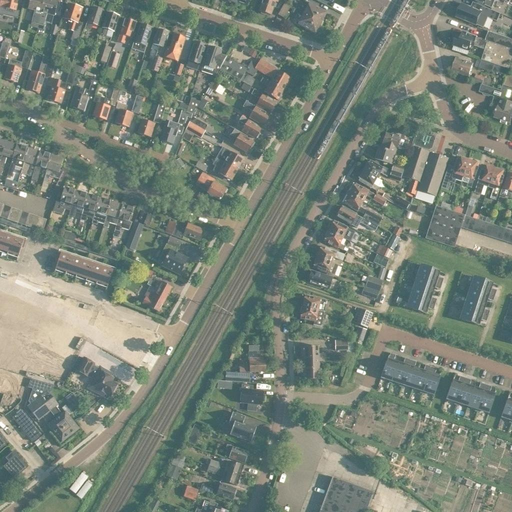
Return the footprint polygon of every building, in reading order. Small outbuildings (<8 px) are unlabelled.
[(0,0),(0,13),(18,18),(19,10),(16,9),(17,0),(0,0)] [(37,28),(41,11),(43,0),(29,0),(27,8),(34,9),(30,26),(37,28)] [(42,29),(47,13),(55,15),(58,0),(43,0),(41,11),(37,28),(42,29)] [(266,12),(270,13),(274,0),(276,1),(276,0),(261,0),(258,10),(259,10),(260,12),(264,14),(266,12)] [(470,7),(461,3),(456,15),(483,27),(487,16),(497,20),(500,13),(472,1),(470,7)] [(62,17),(66,18),(71,20),(68,29),(73,30),(70,39),(78,42),(80,36),(78,35),(82,23),(77,21),(82,7),(71,4),(67,2),(62,17)] [(283,3),(277,14),(283,17),(289,6),(283,3)] [(309,3),(303,13),(320,23),(326,12),(309,3)] [(91,6),(84,28),(89,29),(91,23),(98,25),(102,10),(91,7),(91,6)] [(99,34),(105,36),(107,28),(113,30),(118,15),(107,11),(99,34)] [(320,23),(303,13),(297,24),(315,33),(320,23)] [(119,33),(116,41),(123,43),(126,35),(131,37),(131,36),(133,37),(135,32),(133,31),(136,22),(124,18),(119,33)] [(134,37),(131,49),(143,53),(147,42),(152,27),(150,27),(150,25),(145,23),(145,25),(141,23),(136,38),(134,37)] [(49,33),(55,35),(57,25),(51,24),(49,33)] [(157,29),(152,43),(158,45),(156,52),(154,56),(160,58),(161,54),(168,33),(163,31),(163,29),(158,28),(158,29),(157,29)] [(14,41),(20,42),(23,31),(17,29),(14,41)] [(467,54),(468,50),(470,44),(484,49),(481,58),(508,67),(511,54),(511,38),(487,30),(483,38),(477,36),(463,31),(461,35),(457,33),(453,44),(453,45),(452,49),(452,50),(467,54)] [(170,41),(171,41),(169,48),(165,46),(163,52),(162,56),(176,61),(179,52),(184,38),(172,34),(170,41)] [(0,56),(4,58),(9,43),(2,41),(0,46),(0,56)] [(185,66),(197,70),(200,60),(205,45),(204,45),(204,43),(199,41),(199,43),(194,42),(189,56),(188,56),(185,66)] [(218,68),(219,66),(225,56),(218,54),(220,49),(218,49),(219,48),(214,46),(213,48),(208,46),(200,71),(214,76),(218,68)] [(249,52),(248,54),(253,57),(257,50),(251,48),(249,52)] [(119,52),(111,50),(107,63),(115,66),(119,52)] [(17,82),(21,68),(21,67),(26,68),(31,53),(24,51),(21,62),(10,59),(4,78),(17,82)] [(154,56),(150,69),(157,71),(161,58),(160,58),(154,56)] [(218,68),(224,71),(231,59),(226,56),(225,56),(219,66),(218,68)] [(451,70),(468,76),(472,65),(474,65),(475,63),(456,57),(451,70)] [(285,85),(290,77),(276,70),(277,68),(260,58),(256,64),(250,60),(246,67),(244,70),(253,75),(257,69),(272,77),(269,82),(283,90),(283,89),(285,89),(286,86),(285,85)] [(476,58),(475,63),(474,65),(477,67),(477,68),(490,72),(490,71),(503,75),(505,68),(479,59),(476,58)] [(231,59),(224,71),(239,80),(244,70),(246,67),(231,59)] [(173,73),(179,75),(183,64),(176,61),(173,73)] [(41,77),(43,77),(48,79),(53,64),(46,62),(42,74),(41,77)] [(75,73),(76,74),(78,66),(71,64),(68,71),(75,73)] [(76,74),(84,76),(85,72),(86,69),(78,66),(76,74)] [(25,88),(38,92),(43,77),(41,77),(42,74),(27,69),(24,80),(27,81),(25,88)] [(67,75),(65,82),(71,84),(74,77),(75,73),(68,71),(67,75)] [(475,73),(473,79),(481,82),(483,76),(475,73)] [(242,81),(250,86),(254,79),(246,74),(242,81)] [(490,79),(483,76),(481,82),(481,83),(488,85),(490,79)] [(280,95),(283,90),(269,82),(262,77),(259,81),(267,86),(263,91),(277,100),(278,98),(279,98),(280,96),(280,95)] [(51,86),(47,99),(60,103),(64,89),(69,91),(70,90),(71,85),(71,84),(65,82),(49,78),(47,85),(51,86)] [(75,86),(74,93),(70,106),(83,110),(87,98),(92,100),(98,81),(96,80),(91,79),(87,90),(75,86)] [(126,90),(132,92),(136,81),(130,79),(126,90)] [(212,79),(207,87),(214,91),(219,84),(212,79)] [(247,92),(250,87),(243,84),(240,89),(247,92)] [(493,117),(510,122),(511,115),(511,108),(510,108),(511,102),(511,87),(503,85),(501,90),(481,84),(479,91),(494,95),(492,102),(490,102),(488,108),(495,110),(493,117)] [(115,106),(116,105),(117,102),(116,102),(120,89),(113,87),(110,99),(108,104),(110,104),(115,106)] [(259,98),(255,104),(269,112),(270,111),(271,111),(273,107),(275,102),(253,89),(250,93),(259,98)] [(96,102),(92,115),(105,119),(110,104),(108,104),(110,99),(94,94),(92,101),(96,102)] [(131,111),(137,113),(142,97),(136,95),(131,111)] [(201,109),(207,101),(202,98),(196,106),(201,109)] [(247,102),(247,101),(246,100),(242,106),(246,108),(247,107),(252,111),(249,117),(262,124),(263,123),(264,123),(266,120),(265,119),(268,114),(247,102)] [(181,109),(183,104),(176,101),(174,107),(181,109)] [(132,113),(124,110),(126,105),(117,102),(116,105),(115,106),(115,108),(119,110),(115,122),(128,126),(132,113)] [(160,117),(165,105),(158,102),(152,121),(159,123),(161,117),(160,117)] [(192,114),(186,112),(181,110),(177,124),(165,120),(159,139),(161,140),(160,142),(161,143),(163,144),(165,143),(166,142),(172,144),(176,132),(180,134),(186,116),(190,117),(192,114)] [(191,118),(190,117),(189,121),(204,130),(204,129),(206,125),(191,116),(191,117),(191,118)] [(239,120),(238,121),(244,125),(241,131),(254,138),(255,137),(257,137),(258,134),(258,132),(261,127),(247,119),(241,116),(239,120)] [(136,132),(150,137),(154,123),(140,119),(136,132)] [(185,129),(181,137),(188,141),(192,134),(200,138),(200,137),(204,130),(204,129),(204,130),(189,121),(185,129)] [(245,137),(246,136),(233,129),(230,135),(236,138),(233,144),(246,151),(247,150),(248,151),(250,147),(250,146),(252,142),(245,137)] [(384,132),(381,144),(394,148),(398,137),(384,132)] [(16,144),(5,141),(1,154),(0,156),(0,174),(6,156),(12,158),(16,144)] [(175,154),(179,156),(183,144),(179,143),(175,154)] [(14,165),(21,167),(24,161),(27,148),(16,144),(12,158),(7,175),(10,176),(12,170),(14,165)] [(377,147),(374,158),(389,163),(394,148),(381,144),(381,145),(380,145),(379,147),(377,147)] [(219,151),(215,157),(223,162),(236,169),(242,159),(230,152),(230,151),(224,147),(222,146),(219,151)] [(416,189),(435,196),(447,157),(411,146),(402,176),(419,182),(416,188),(416,189)] [(39,151),(27,148),(24,161),(21,167),(20,173),(23,174),(23,173),(25,174),(29,163),(35,165),(39,151)] [(51,155),(39,151),(35,165),(30,179),(36,180),(40,166),(47,168),(51,155)] [(62,158),(51,155),(47,168),(43,180),(47,181),(49,175),(58,178),(62,171),(59,170),(62,158)] [(453,182),(454,179),(460,180),(462,176),(467,160),(468,159),(462,157),(461,158),(456,156),(453,166),(447,164),(440,187),(446,189),(449,181),(453,182)] [(236,169),(223,162),(215,157),(212,164),(214,164),(211,170),(217,173),(218,172),(230,180),(236,169)] [(466,183),(468,178),(466,185),(470,187),(472,179),(473,180),(478,164),(473,162),(473,161),(468,159),(462,176),(460,180),(460,181),(466,183)] [(194,166),(204,171),(207,166),(197,160),(194,166)] [(368,160),(362,170),(377,179),(381,173),(386,176),(388,172),(382,168),(368,160)] [(403,166),(392,163),(391,168),(401,174),(403,166)] [(487,186),(493,168),(493,167),(487,165),(487,166),(482,164),(473,192),(480,194),(483,185),(487,186)] [(495,200),(499,187),(504,171),(499,170),(499,169),(493,167),(493,168),(487,186),(493,188),(492,190),(490,198),(495,200)] [(391,168),(388,177),(399,181),(401,174),(391,168)] [(377,179),(362,170),(356,180),(370,188),(370,187),(375,190),(378,186),(374,184),(377,179)] [(199,176),(194,183),(201,187),(200,188),(206,191),(206,192),(219,199),(225,188),(212,181),(214,178),(208,175),(202,172),(199,176)] [(506,172),(501,188),(499,194),(511,198),(511,195),(511,172),(509,172),(508,173),(506,172)] [(367,196),(372,199),(382,205),(386,199),(375,193),(374,195),(368,191),(355,183),(349,193),(364,201),(367,196)] [(32,193),(39,195),(41,187),(35,185),(32,193)] [(63,186),(59,200),(58,199),(56,199),(52,210),(62,214),(63,208),(69,210),(75,190),(63,186)] [(411,186),(408,193),(414,195),(416,189),(416,188),(415,187),(411,186)] [(69,210),(68,215),(73,217),(75,212),(81,214),(86,194),(85,193),(86,192),(80,190),(80,192),(75,190),(69,210)] [(346,198),(343,203),(356,211),(357,210),(362,213),(364,209),(360,207),(359,206),(362,200),(349,193),(348,192),(345,198),(346,198)] [(383,192),(381,196),(392,202),(394,198),(383,192)] [(85,221),(86,216),(92,218),(98,197),(86,194),(81,214),(79,219),(85,221)] [(396,195),(394,198),(392,202),(398,206),(405,209),(409,202),(396,195)] [(110,201),(98,197),(92,218),(91,222),(96,224),(97,221),(103,223),(106,215),(110,201)] [(110,201),(103,223),(102,226),(107,227),(108,222),(115,224),(117,218),(122,205),(110,201)] [(9,206),(3,204),(0,214),(0,216),(5,218),(9,206)] [(133,208),(122,205),(115,224),(114,229),(112,236),(118,237),(120,228),(128,230),(131,222),(129,221),(133,208)] [(415,211),(423,213),(425,208),(417,205),(415,211)] [(453,247),(460,226),(464,214),(435,205),(424,238),(453,247)] [(15,208),(9,206),(5,218),(11,220),(15,208)] [(336,215),(336,216),(349,223),(350,224),(353,218),(359,221),(359,222),(374,231),(377,225),(362,216),(361,218),(355,214),(356,214),(341,206),(339,211),(337,211),(336,214),(336,215)] [(11,220),(17,222),(21,210),(15,208),(11,220)] [(362,216),(377,224),(381,218),(366,209),(362,216)] [(21,210),(17,222),(23,224),(27,212),(21,210)] [(27,212),(23,224),(29,226),(33,214),(27,212)] [(147,213),(143,223),(148,225),(152,215),(147,213)] [(33,214),(29,226),(35,228),(39,216),(33,214)] [(464,214),(460,226),(466,228),(469,216),(464,214)] [(46,219),(45,219),(39,216),(35,228),(42,231),(46,219)] [(469,216),(466,228),(472,230),(475,218),(469,216)] [(0,221),(28,231),(29,228),(0,217),(0,221)] [(472,230),(478,232),(481,220),(475,218),(472,230)] [(186,223),(184,228),(175,224),(176,223),(168,220),(167,225),(164,232),(175,236),(181,239),(183,235),(197,240),(199,236),(200,235),(201,232),(201,230),(201,229),(186,223)] [(330,224),(327,230),(328,231),(342,237),(349,241),(354,232),(354,231),(347,228),(347,227),(333,220),(331,225),(330,224)] [(484,234),(487,222),(481,220),(478,232),(484,234)] [(134,221),(128,237),(137,240),(143,224),(134,221)] [(487,222),(484,234),(489,236),(493,224),(487,222)] [(489,236),(495,238),(499,226),(493,224),(489,236)] [(47,225),(45,231),(52,233),(53,226),(47,225)] [(395,226),(391,232),(397,236),(401,229),(395,226)] [(495,238),(501,240),(505,228),(499,226),(495,238)] [(501,240),(507,242),(511,230),(505,228),(501,240)] [(0,251),(16,257),(20,246),(23,247),(26,238),(0,229),(0,251)] [(73,240),(73,237),(74,234),(64,230),(62,236),(72,240),(73,240)] [(325,236),(323,241),(337,248),(337,247),(342,250),(343,249),(344,246),(343,245),(339,243),(340,241),(342,237),(328,231),(327,230),(324,236),(325,236)] [(165,245),(166,245),(165,249),(164,248),(156,263),(160,265),(178,274),(186,259),(174,253),(176,249),(177,250),(180,242),(168,238),(165,245)] [(62,242),(63,242),(114,260),(115,257),(63,239),(62,242)] [(376,251),(389,257),(393,250),(380,243),(376,251)] [(317,251),(315,256),(331,262),(337,265),(338,265),(342,255),(320,246),(318,251),(317,251)] [(57,259),(54,269),(105,287),(109,276),(112,277),(115,268),(58,249),(57,252),(55,258),(57,259)] [(384,266),(388,258),(376,253),(372,261),(384,266)] [(337,265),(331,262),(315,256),(313,260),(314,261),(312,267),(327,272),(327,273),(333,275),(337,265)] [(146,284),(149,285),(144,295),(145,295),(141,302),(157,311),(170,286),(157,279),(157,280),(150,276),(152,272),(153,271),(152,270),(124,258),(120,267),(135,274),(136,272),(145,276),(143,279),(147,281),(146,284)] [(414,272),(413,274),(441,283),(443,277),(437,276),(438,271),(441,272),(442,272),(420,264),(417,273),(414,272)] [(308,276),(307,279),(307,281),(307,282),(322,286),(328,288),(331,278),(326,276),(326,275),(311,270),(309,275),(308,276)] [(415,277),(413,285),(432,292),(433,287),(439,289),(441,283),(413,274),(413,276),(415,277)] [(467,283),(466,286),(494,295),(496,289),(490,287),(492,283),(494,284),(495,283),(473,276),(470,284),(467,283)] [(370,288),(380,292),(383,282),(373,278),(370,288)] [(407,292),(406,295),(407,295),(434,304),(436,298),(430,296),(432,292),(413,285),(410,293),(407,292)] [(466,297),(485,303),(486,299),(492,300),(494,295),(466,286),(466,288),(469,289),(466,297)] [(363,295),(376,299),(378,292),(366,288),(363,295)] [(301,300),(300,306),(324,311),(326,304),(325,304),(326,300),(320,298),(304,295),(303,300),(301,300)] [(409,298),(406,306),(428,313),(425,312),(427,308),(432,309),(434,304),(407,295),(406,295),(406,297),(409,298)] [(459,306),(487,315),(489,310),(483,308),(485,303),(484,303),(466,297),(463,305),(460,304),(459,306)] [(324,311),(300,306),(299,312),(301,312),(300,317),(314,320),(314,324),(313,324),(321,326),(324,311)] [(485,321),(487,315),(459,306),(459,309),(462,310),(459,318),(481,325),(481,324),(478,323),(480,319),(485,321)] [(357,322),(366,326),(371,314),(361,311),(357,322)] [(118,312),(115,320),(121,321),(116,335),(141,343),(146,329),(135,325),(138,318),(118,312)] [(5,327),(1,339),(8,341),(10,336),(20,339),(27,319),(16,315),(11,329),(5,327)] [(27,319),(20,339),(31,343),(29,348),(36,350),(40,339),(34,337),(38,323),(27,319)] [(355,334),(353,341),(355,342),(359,343),(360,343),(365,329),(360,327),(357,334),(355,334)] [(58,330),(50,351),(64,356),(61,363),(68,366),(76,343),(70,341),(71,335),(67,334),(67,333),(58,330)] [(347,350),(346,340),(334,340),(335,350),(347,350)] [(325,353),(318,353),(318,346),(299,346),(300,357),(318,357),(325,357),(325,353)] [(248,363),(238,364),(239,372),(248,372),(265,371),(264,360),(262,360),(262,357),(259,357),(258,351),(248,351),(248,358),(248,363)] [(388,382),(390,383),(397,361),(393,360),(395,354),(389,352),(388,355),(380,377),(389,379),(388,382)] [(86,375),(92,378),(88,384),(92,386),(90,389),(102,396),(104,392),(109,396),(116,384),(110,380),(112,377),(109,376),(110,374),(107,373),(108,371),(99,366),(97,369),(94,367),(93,363),(82,357),(81,359),(77,356),(71,367),(76,369),(75,370),(86,375)] [(325,357),(318,357),(300,357),(300,368),(318,368),(318,360),(325,360),(325,357)] [(397,361),(391,380),(399,383),(398,385),(400,386),(409,359),(404,357),(402,363),(397,361)] [(415,361),(409,359),(400,386),(403,387),(404,384),(411,387),(418,368),(413,367),(415,361)] [(422,369),(418,368),(411,387),(419,389),(419,392),(421,393),(430,366),(424,364),(422,369)] [(436,367),(430,366),(421,393),(423,394),(424,391),(433,394),(440,372),(439,372),(438,375),(434,373),(436,367)] [(318,368),(300,368),(300,379),(319,378),(322,378),(322,381),(326,381),(326,378),(326,374),(319,374),(318,368)] [(239,372),(225,371),(224,376),(224,380),(249,382),(249,378),(249,373),(239,372)] [(453,404),(455,404),(464,377),(459,375),(457,381),(453,379),(454,376),(453,376),(446,398),(454,401),(453,404)] [(464,377),(455,404),(458,405),(459,402),(467,405),(473,386),(468,384),(470,379),(464,377)] [(26,406),(37,420),(49,410),(54,406),(57,404),(48,392),(51,389),(52,385),(30,378),(28,384),(28,387),(44,392),(42,393),(31,390),(28,400),(30,403),(26,406)] [(473,386),(467,405),(475,408),(474,410),(476,411),(476,410),(485,384),(479,382),(477,387),(473,386)] [(262,394),(262,390),(251,389),(252,385),(241,384),(239,402),(247,403),(246,410),(255,411),(256,404),(261,404),(261,401),(263,401),(264,394),(262,394)] [(491,386),(485,384),(476,411),(478,412),(479,409),(487,412),(495,390),(494,390),(493,393),(489,391),(491,386)] [(508,394),(501,416),(509,419),(508,422),(510,422),(511,417),(511,398),(511,399),(507,397),(508,394)] [(47,424),(60,441),(77,428),(64,411),(61,414),(54,406),(49,410),(55,418),(47,424)] [(21,410),(12,417),(26,434),(18,441),(23,446),(30,440),(31,440),(40,433),(21,410)] [(229,434),(250,441),(255,427),(242,423),(244,417),(232,412),(228,423),(232,425),(229,434)] [(186,439),(194,443),(200,433),(198,432),(200,428),(194,424),(186,439)] [(224,455),(228,457),(243,462),(243,461),(245,460),(246,457),(245,455),(247,451),(239,448),(226,444),(225,447),(226,448),(226,449),(224,455)] [(26,465),(13,450),(6,457),(9,461),(4,466),(14,477),(26,465)] [(205,458),(204,463),(239,475),(240,472),(242,471),(243,468),(242,466),(242,465),(226,461),(225,464),(205,458)] [(184,463),(173,459),(171,464),(182,468),(184,463)] [(239,475),(204,463),(202,468),(206,470),(222,476),(220,480),(236,485),(236,484),(238,483),(239,480),(238,478),(239,475)] [(176,480),(180,469),(170,465),(165,476),(176,480)] [(365,511),(373,492),(331,476),(318,511),(365,511)] [(215,494),(231,499),(232,495),(234,494),(235,491),(234,489),(235,488),(219,483),(217,489),(201,483),(199,489),(215,494)] [(183,496),(194,500),(197,489),(186,485),(183,496)] [(151,496),(148,502),(154,505),(157,500),(151,496)] [(204,501),(199,511),(226,511),(227,511),(215,507),(216,504),(209,501),(209,502),(204,501)]
